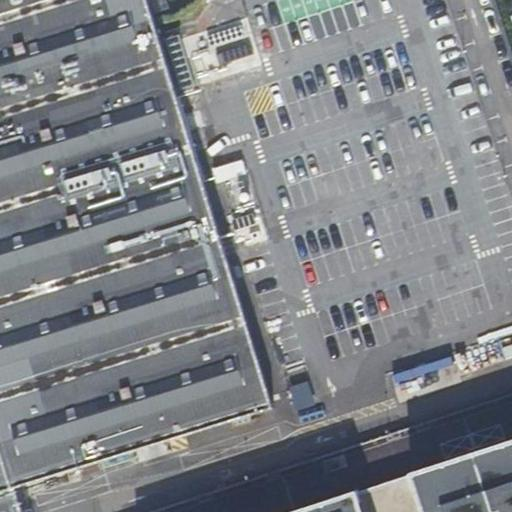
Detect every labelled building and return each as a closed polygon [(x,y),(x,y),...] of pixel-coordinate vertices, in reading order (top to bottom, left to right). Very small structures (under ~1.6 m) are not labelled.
[(145,0),(0,0),(0,511),(20,511),(12,484),(270,405),(158,39),(145,0)] [(185,77),(194,73),(188,55),(179,58),(185,77)] [(224,201),(231,224),(260,215),(253,192),(224,201)] [(248,321),(260,317),(251,288),(239,291),(248,321)] [(262,324),(251,328),(260,357),(272,354),(262,324)] [(274,399),(285,395),(276,365),(264,369),(274,399)] [(290,394),(305,390),(302,380),(287,384),(290,394)] [(511,511),(511,434),(270,511),(511,511)]
